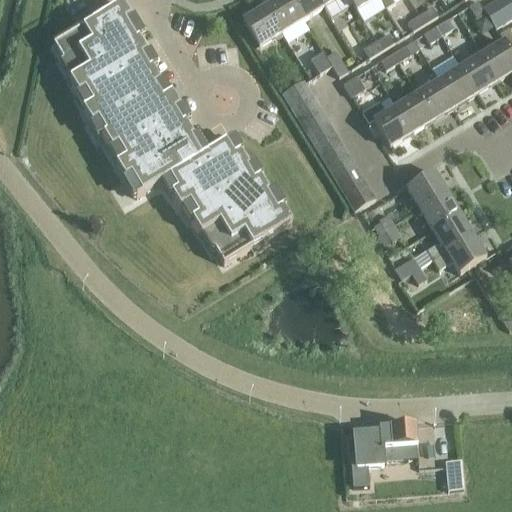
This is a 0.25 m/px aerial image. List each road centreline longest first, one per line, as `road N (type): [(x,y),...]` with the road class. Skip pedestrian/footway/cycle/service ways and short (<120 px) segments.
road 1 (residential): [(252,386),(200,364),(123,310),(0,166)]
road 2 (residential): [(252,386),(357,409),(511,402)]
road 3 (residential): [(324,90),(384,186),(467,142),(511,148)]
